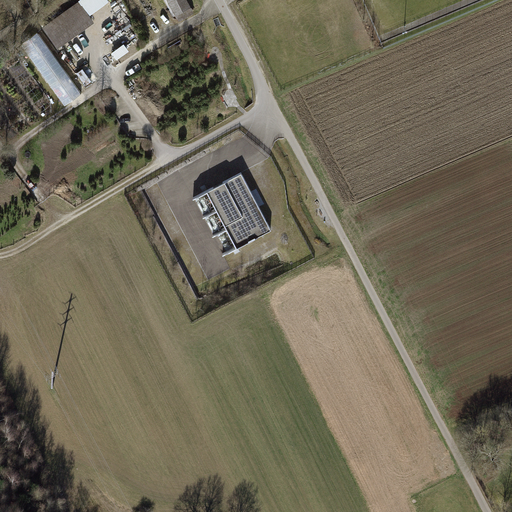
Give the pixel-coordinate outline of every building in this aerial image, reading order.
[(187,0),(165,0),(176,21),(193,12),(187,0)] [(80,1),(43,28),(58,49),(96,23),(80,1)] [(82,93),(40,31),(23,42),(65,105),(82,93)] [(115,53),(119,58),(130,49),(126,44),(115,53)] [(220,184),(209,190),(214,199),(223,217),(238,246),(271,228),(242,172),(233,177),(220,184)]
